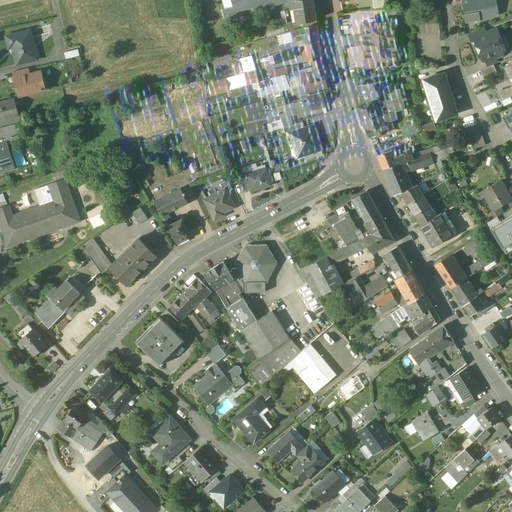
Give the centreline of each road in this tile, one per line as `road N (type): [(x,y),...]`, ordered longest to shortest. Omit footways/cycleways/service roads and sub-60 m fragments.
road 1 (tertiary): [(107,338),(192,254),(354,165)]
road 2 (residential): [(354,165),(375,183),(511,404)]
road 3 (residential): [(107,338),(294,511)]
road 4 (residential): [(511,165),(458,78),(445,0)]
road 5 (tertiary): [(354,165),(325,0)]
